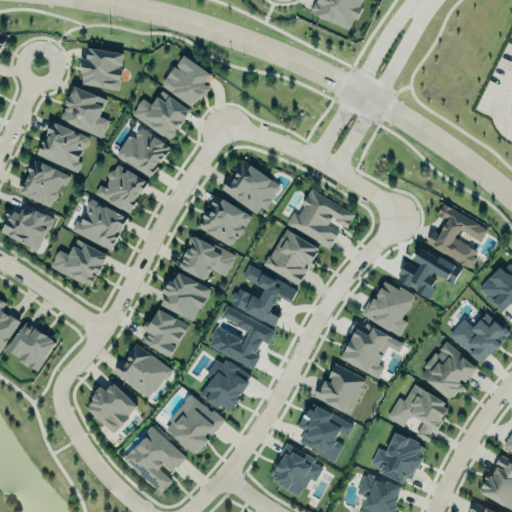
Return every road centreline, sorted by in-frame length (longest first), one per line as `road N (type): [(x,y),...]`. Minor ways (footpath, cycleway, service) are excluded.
road 1 (tertiary): [(132,0),(296,54),(423,126),(511,194)]
road 2 (residential): [(402,212),(325,295),(228,464),(185,505),(167,510)]
road 3 (residential): [(58,395),(63,373),(103,331),(181,184),(224,124)]
road 4 (residential): [(224,124),(311,148),(402,212)]
road 5 (residential): [(334,160),(426,0)]
road 6 (residential): [(418,0),(345,80),(311,148)]
road 7 (residential): [(167,510),(116,482),(58,395)]
road 8 (residential): [(511,376),(467,428),(428,511)]
road 9 (residential): [(103,331),(0,257)]
